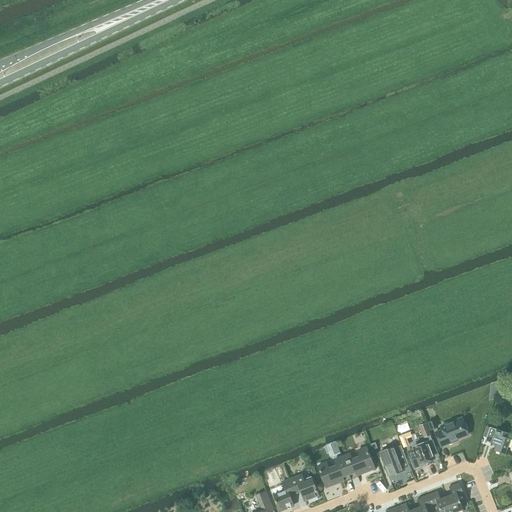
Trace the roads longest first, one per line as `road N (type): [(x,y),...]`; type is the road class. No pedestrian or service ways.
road 1 (residential): [(493,511),(480,475),(460,470),(384,500),(360,496),(320,511)]
road 2 (secondary): [(0,84),(166,0)]
road 3 (secondary): [(163,0),(0,64)]
